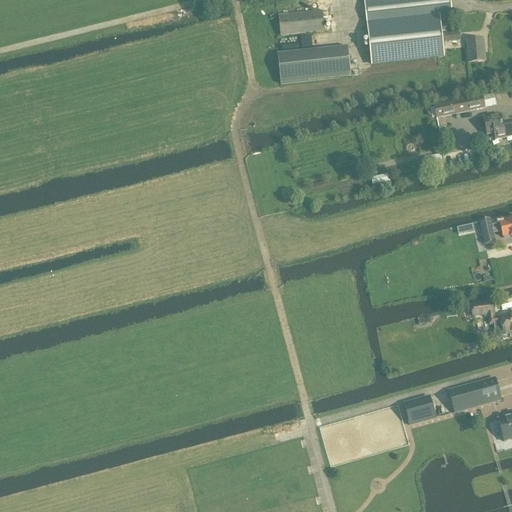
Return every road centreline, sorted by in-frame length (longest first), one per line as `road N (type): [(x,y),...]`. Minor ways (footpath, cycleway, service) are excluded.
road 1 (track): [(333,511),(236,133),(239,110),(254,90),(236,0)]
road 2 (track): [(200,0),(0,50)]
